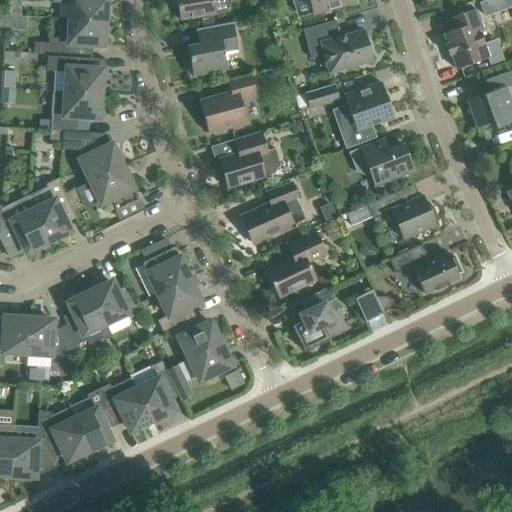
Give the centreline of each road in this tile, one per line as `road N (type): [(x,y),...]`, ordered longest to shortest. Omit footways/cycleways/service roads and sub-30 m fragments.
road 1 (residential): [(509,281),(423,81),(400,0)]
road 2 (residential): [(32,511),(276,391)]
road 3 (residential): [(276,391),(509,281)]
road 4 (residential): [(190,208),(158,121),(134,0)]
road 5 (residential): [(276,391),(190,208)]
road 6 (residential): [(15,279),(190,208)]
